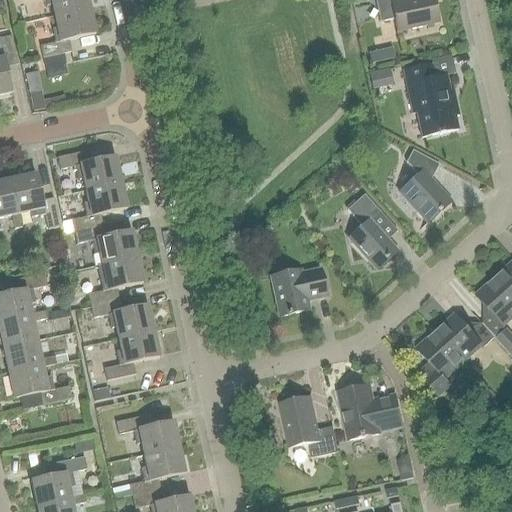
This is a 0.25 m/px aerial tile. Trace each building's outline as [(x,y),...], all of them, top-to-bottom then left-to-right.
[(49,5),(51,18),(87,10),(85,0),(42,0),(44,7),(49,5)] [(395,33),(437,24),(431,0),(404,0),(402,1),(401,0),(372,0),(378,23),(392,20),(395,33)] [(87,10),(51,18),(54,30),(49,31),(52,44),(37,47),(40,60),(70,53),(67,41),(93,36),(87,10)] [(0,96),(10,94),(4,69),(15,67),(9,38),(0,39),(0,96)] [(372,52),(374,62),(398,58),(396,48),(372,52)] [(453,118),(457,117),(453,98),(449,99),(444,77),(433,79),(430,65),(401,71),(410,115),(414,114),(420,139),(456,131),(453,118)] [(393,71),(376,72),(377,84),(393,83),(393,71)] [(425,225),(449,203),(428,181),(437,166),(410,151),(404,163),(415,176),(397,193),(425,225)] [(81,180),(83,192),(118,184),(113,159),(87,164),(84,152),(56,158),(59,170),(73,167),(76,181),(81,180)] [(34,177),(9,182),(16,215),(18,215),(28,213),(29,218),(42,216),(46,230),(58,228),(52,200),(39,202),(34,177)] [(21,228),(18,215),(16,215),(9,182),(0,184),(0,219),(10,217),(13,230),(21,228)] [(70,221),(73,233),(101,227),(98,215),(124,209),(118,184),(83,192),(86,203),(82,204),(85,218),(70,221)] [(375,270),(394,253),(368,224),(379,215),(362,196),(345,211),(360,228),(347,239),(375,270)] [(98,254),(100,266),(135,258),(130,233),(103,239),(101,227),(73,233),(76,245),(90,242),(93,255),(98,254)] [(87,295),(89,307),(117,301),(115,289),(141,284),(135,258),(100,266),(103,277),(98,278),(101,292),(87,295)] [(511,262),(493,279),(511,300),(511,262)] [(305,302),(324,298),(318,270),(299,275),(298,272),(269,278),(277,318),(307,311),(305,302)] [(0,297),(0,323),(30,317),(30,315),(28,306),(33,304),(30,291),(45,287),(43,276),(14,282),(17,294),(0,297)] [(501,327),(511,316),(511,300),(493,279),(474,297),(501,327)] [(120,313),(117,301),(89,307),(92,319),(107,316),(110,330),(114,329),(116,340),(152,332),(146,307),(120,313)] [(30,317),(0,323),(0,341),(2,350),(35,342),(31,323),(44,321),(43,313),(30,315),(30,317)] [(434,333),(461,363),(480,346),(482,348),(492,338),(480,325),(470,334),(453,315),(434,333)] [(511,359),(511,337),(506,330),(494,341),(511,359)] [(157,358),(152,332),(116,340),(119,351),(115,352),(118,366),(103,370),(105,382),(133,375),(131,363),(157,358)] [(443,380),(461,363),(434,333),(415,350),(428,365),(417,376),(436,397),(448,386),(443,380)] [(2,350),(7,375),(41,368),(41,369),(54,366),(53,358),(40,361),(35,342),(2,350)] [(41,368),(7,375),(13,400),(39,395),(41,406),(70,400),(67,388),(52,391),(49,378),(43,379),(41,369),(41,368)] [(376,432),(400,427),(394,397),(370,402),(367,386),(337,393),(347,442),(377,435),(376,432)] [(309,459),(336,453),(331,428),(314,431),(307,399),(280,405),(289,448),(306,444),(309,459)] [(140,445),(142,457),(177,450),(172,424),(145,430),(142,418),(114,424),(117,436),(131,433),(134,446),(140,445)] [(128,486),(131,499),(159,493),(156,481),(183,475),(177,450),(142,457),(145,468),(139,470),(142,483),(128,486)] [(85,471),(83,459),(49,466),(51,478),(30,483),(35,507),(68,500),(66,489),(73,487),(70,475),(85,471)] [(386,500),(398,497),(396,489),(384,492),(386,500)] [(190,511),(188,499),(161,505),(159,493),(131,499),(133,510),(147,507),(148,511),(190,511)] [(70,511),(70,508),(84,505),(82,497),(68,500),(35,507),(36,511),(70,511)] [(347,508),(359,506),(357,498),(345,500),(347,508)] [(335,511),(347,508),(345,500),(333,503),(335,511)]
